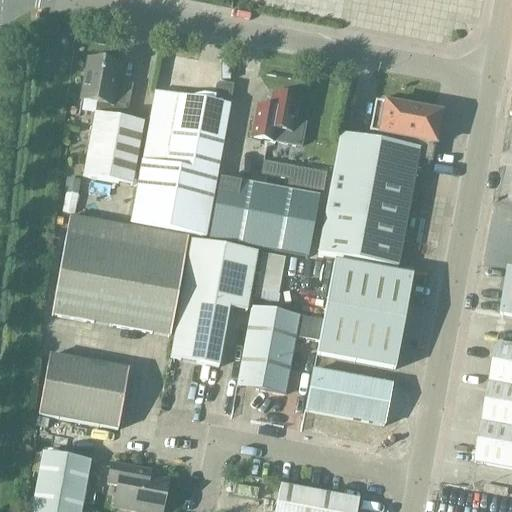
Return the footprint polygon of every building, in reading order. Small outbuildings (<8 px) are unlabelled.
[(93,116),(82,179),(130,188),(142,125),(125,122),(131,86),(114,83),(117,67),(87,61),(80,102),(96,105),(94,116),(93,116)] [(214,86),(211,104),(153,94),(129,226),(204,239),(228,107),(232,86),(218,83),(214,86)] [(294,124),(298,101),(270,95),(268,108),(256,106),(254,118),(250,140),(299,149),(303,126),(294,124)] [(338,136),(331,177),(410,191),(415,160),(430,162),(436,130),(423,112),(376,104),(370,142),(338,136)] [(317,172),(262,163),(260,175),(288,179),(286,186),(314,191),(317,172)] [(396,270),(410,191),(331,177),(317,255),(396,270)] [(79,181),(67,179),(64,194),(77,197),(79,181)] [(306,259),(307,253),(317,200),(218,182),(208,241),(306,259)] [(416,209),(415,236),(426,236),(427,210),(416,209)] [(109,328),(124,249),(128,228),(68,217),(64,238),(50,318),(109,328)] [(187,238),(128,228),(124,249),(109,328),(169,339),(183,260),(187,238)] [(217,369),(223,337),(227,310),(245,313),(255,254),(189,243),(169,361),(217,369)] [(284,259),(260,254),(254,291),(261,292),(259,302),(275,305),(284,259)] [(321,323),(320,323),(316,343),(318,343),(315,356),(393,371),(411,278),(333,263),(321,323)] [(485,273),(505,275),(506,265),(486,263),(485,273)] [(511,319),(511,273),(508,273),(500,317),(511,319)] [(293,339),(316,343),(320,323),(250,310),(235,389),(283,397),(293,339)] [(511,348),(496,345),(489,385),(511,389),(511,348)] [(116,432),(127,372),(48,358),(37,417),(116,432)] [(383,428),(390,387),(311,372),(304,413),(383,428)] [(511,430),(511,389),(489,385),(482,424),(511,430)] [(511,471),(511,430),(482,424),(474,464),(511,471)] [(30,511),(79,511),(89,464),(41,455),(30,511)] [(144,472),(110,466),(106,486),(116,487),(112,505),(140,510),(140,511),(160,511),(167,482),(143,478),(144,472)] [(355,511),(357,502),(279,487),(273,511),(355,511)] [(93,505),(95,495),(85,493),(83,503),(93,505)]
